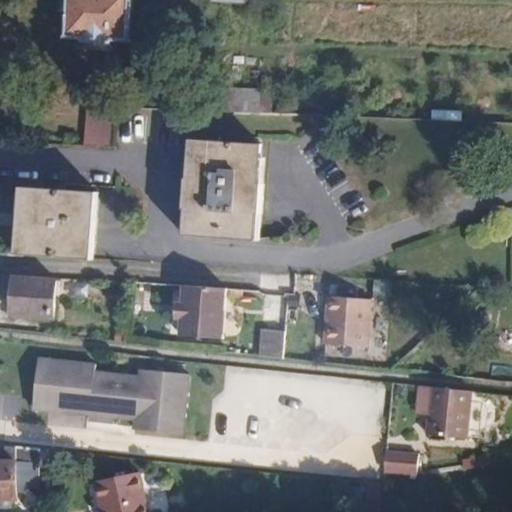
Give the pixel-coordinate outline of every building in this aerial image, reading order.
[(68,0),(68,34),(130,37),(131,0),(68,0)] [(235,111),(262,110),(261,87),(235,87),(235,111)] [(92,103),(89,144),(114,145),(118,105),(92,103)] [(186,141),(183,180),(188,181),(192,181),(195,142),(186,141)] [(266,146),(195,142),(192,181),(188,181),(186,211),(191,211),(189,236),(260,241),(262,216),(266,216),(269,187),(264,186),(266,146)] [(31,215),(30,226),(25,226),(23,255),(60,257),(96,260),(101,192),(28,187),(25,215),(31,215)] [(17,275),(14,313),(55,317),(58,277),(17,275)] [(181,336),(223,339),(227,289),(184,286),(183,304),(182,319),(181,336)] [(377,299),(333,297),(329,342),(372,345),(377,299)] [(263,327),(261,356),(284,358),(286,328),(263,327)] [(44,358),(38,408),(70,412),(74,362),(44,358)] [(74,362),(70,412),(92,414),(93,414),(94,402),(107,403),(105,415),(119,417),(140,419),(138,429),(187,434),(193,374),(146,369),(145,376),(100,371),(101,364),(74,362)] [(436,387),(432,434),(471,437),(476,391),(475,390),(436,387)] [(92,414),(90,421),(117,424),(119,417),(105,415),(107,403),(94,402),(93,414),(92,414)] [(0,444),(0,498),(20,499),(19,447),(0,444)] [(387,452),(386,465),(418,460),(419,449),(388,446),(387,452)] [(115,507),(116,511),(163,511),(151,469),(113,480),(120,505),(115,507)] [(108,482),(115,507),(120,505),(113,480),(108,482)]
